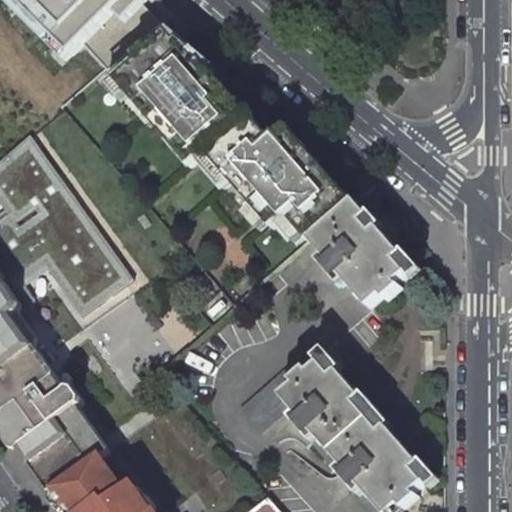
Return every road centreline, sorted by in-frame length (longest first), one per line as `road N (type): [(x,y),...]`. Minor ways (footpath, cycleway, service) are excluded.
road 1 (tertiary): [(380,137),(220,0)]
road 2 (residential): [(481,423),(480,217)]
road 3 (residential): [(480,217),(491,166),(484,75)]
road 4 (residential): [(484,75),(472,114),(451,130),(422,140),(380,137)]
road 5 (tertiary): [(380,137),(480,217)]
